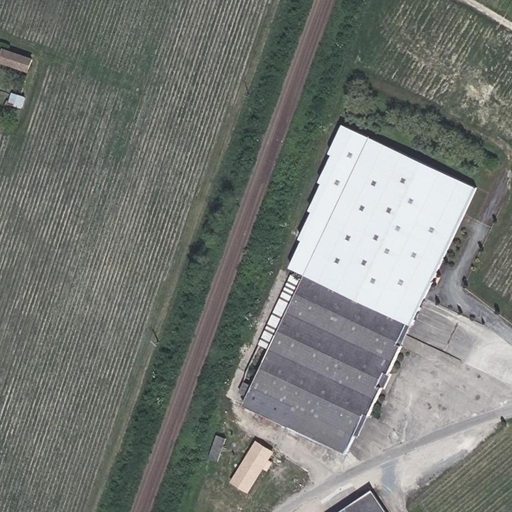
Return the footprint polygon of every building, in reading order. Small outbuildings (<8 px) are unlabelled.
[(29,71),(33,60),(4,50),(1,61),(29,71)] [(25,98),(21,97),(13,94),(9,104),(22,108),(25,98)] [(306,243),(298,258),(347,289),(407,328),(411,330),(481,195),(347,127),(333,155),(336,157),(323,184),(326,186),(313,212),(317,214),(303,242),(306,243)] [(243,405),(294,432),(342,457),(363,416),(366,417),(401,351),(397,348),(407,328),(347,289),(298,258),(292,269),(307,278),(303,282),(291,277),(244,372),(246,374),(242,380),(245,382),(240,390),(243,391),(242,393),(247,396),(243,405)] [(223,451),(229,429),(221,427),(215,449),(223,451)] [(243,483),(270,446),(255,435),(229,473),(243,483)] [(383,511),(371,492),(339,511),(383,511)]
